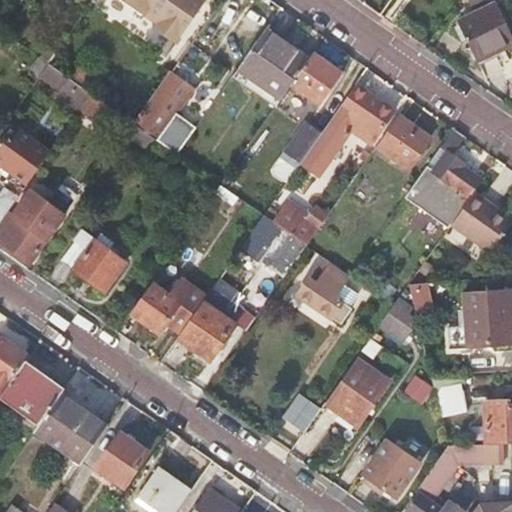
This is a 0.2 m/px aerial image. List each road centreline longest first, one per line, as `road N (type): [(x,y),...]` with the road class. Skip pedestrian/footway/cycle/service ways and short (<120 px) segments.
road 1 (residential): [(0,276),(338,511)]
road 2 (residential): [(318,0),(511,136)]
